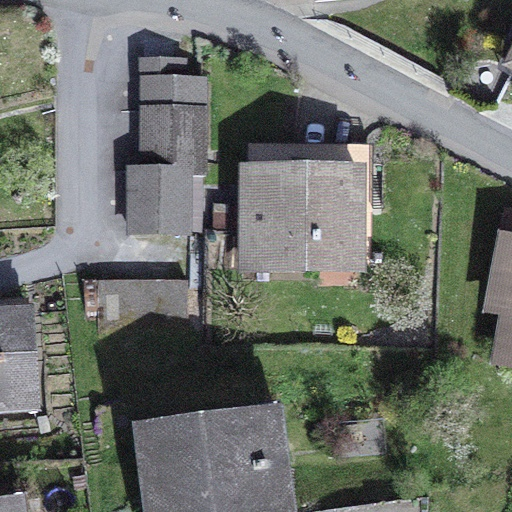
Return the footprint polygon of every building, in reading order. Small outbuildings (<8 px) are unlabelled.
[(511,43),(511,51),(503,69),(511,74),(511,40),(511,43)] [(144,66),(144,83),(176,83),(176,67),(144,66)] [(176,83),(144,83),(144,114),(203,114),(204,84),(176,83)] [(203,114),(144,114),(144,143),(203,144),(203,114)] [(203,144),(144,143),(144,174),(188,174),(203,174),(203,144)] [(359,214),(373,215),(374,148),(248,147),(248,157),(287,157),(287,175),(360,176),(359,214)] [(359,214),(360,176),(287,175),(287,157),(248,157),(247,268),(359,269),(359,214)] [(131,174),(131,203),(188,204),(188,174),(144,174),(131,174)] [(131,203),(131,233),(188,234),(188,204),(131,203)] [(508,246),(511,246),(511,219),(507,219),(502,245),(508,246)] [(511,361),(511,246),(508,246),(496,311),(511,313),(511,315),(503,360),(511,361)] [(128,340),(128,283),(98,283),(98,340),(128,340)] [(158,283),(128,283),(128,340),(158,340),(158,283)] [(188,283),(158,283),(158,340),(188,340),(188,283)] [(0,302),(0,317),(31,315),(30,301),(0,302)] [(31,315),(0,317),(0,412),(36,411),(31,315)] [(283,469),(288,468),(281,404),(142,421),(143,436),(263,422),(268,470),(283,469)] [(288,511),(283,469),(268,470),(263,422),(143,436),(152,511),(288,511)] [(15,511),(28,511),(26,495),(0,498),(0,510),(15,508),(15,511)]
